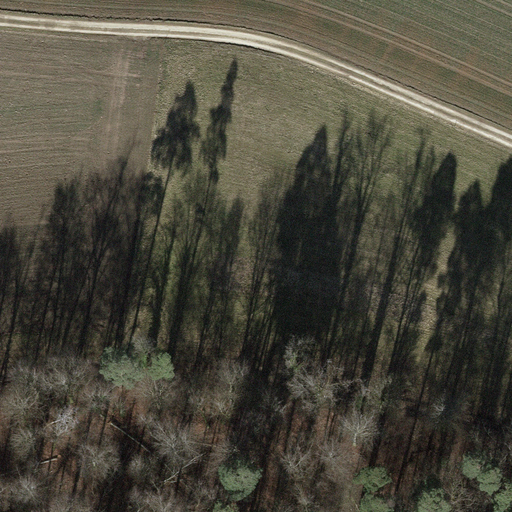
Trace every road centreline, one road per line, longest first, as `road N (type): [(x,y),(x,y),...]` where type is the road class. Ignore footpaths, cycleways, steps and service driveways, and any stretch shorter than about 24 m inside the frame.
road 1 (track): [(511,142),(267,39),(0,13)]
road 2 (track): [(511,432),(341,380),(95,363),(0,375)]
